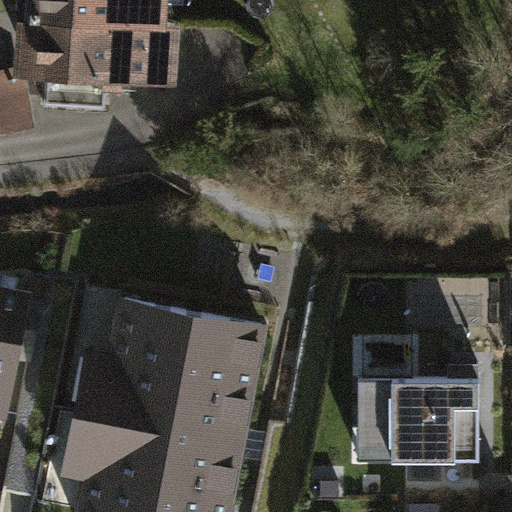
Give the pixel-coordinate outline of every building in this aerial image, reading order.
[(35,0),(34,18),(154,25),(156,0),(35,0)] [(154,25),(34,18),(31,69),(49,70),(47,102),(105,105),(107,75),(169,79),(172,27),(154,25)] [(0,125),(23,122),(15,69),(0,70),(0,125)] [(0,411),(7,413),(30,295),(0,289),(0,411)] [(236,511),(270,324),(125,298),(115,355),(91,351),(68,480),(90,484),(85,511),(236,511)] [(481,363),(361,363),(362,446),(481,446),(481,363)]
